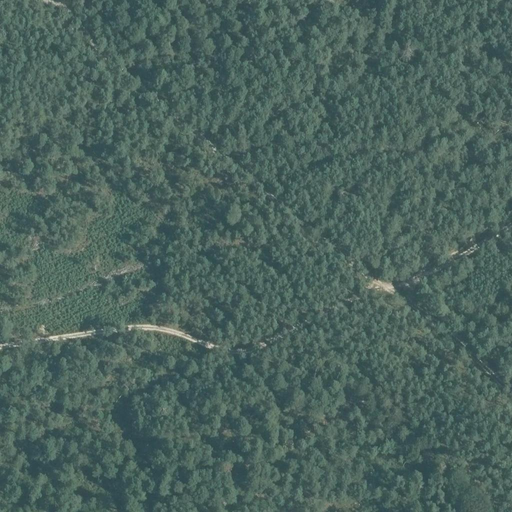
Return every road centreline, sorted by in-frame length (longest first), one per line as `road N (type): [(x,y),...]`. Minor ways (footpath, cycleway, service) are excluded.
road 1 (track): [(378,286),(44,0)]
road 2 (track): [(378,286),(247,352),(139,328),(0,348)]
road 3 (track): [(511,395),(400,293)]
road 4 (track): [(511,224),(400,293)]
